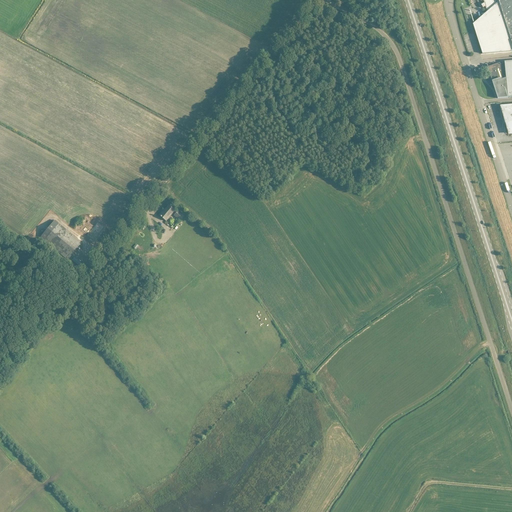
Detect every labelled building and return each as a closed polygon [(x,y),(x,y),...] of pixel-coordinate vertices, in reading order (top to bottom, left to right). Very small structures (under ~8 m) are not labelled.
[(482,54),(511,51),(511,0),(480,0),(481,1),(483,1),(484,3),(482,4),(484,7),(485,7),(487,13),(474,25),(483,53),(482,54)] [(511,61),(504,62),(505,63),(500,65),(500,63),(488,67),(494,88),(496,87),(499,98),(511,97),(511,61)] [(511,107),(503,108),(503,112),(504,112),(505,117),(506,117),(506,122),(507,122),(508,127),(509,127),(509,133),(511,132),(511,107)] [(178,211),(177,213),(175,211),(169,205),(163,212),(162,212),(159,215),(166,221),(172,214),(174,215),(174,216),(180,220),(184,216),(178,211)] [(54,220),(40,237),(67,260),(82,243),(54,220)] [(98,222),(87,235),(94,240),(99,235),(98,234),(104,227),(98,222)]
